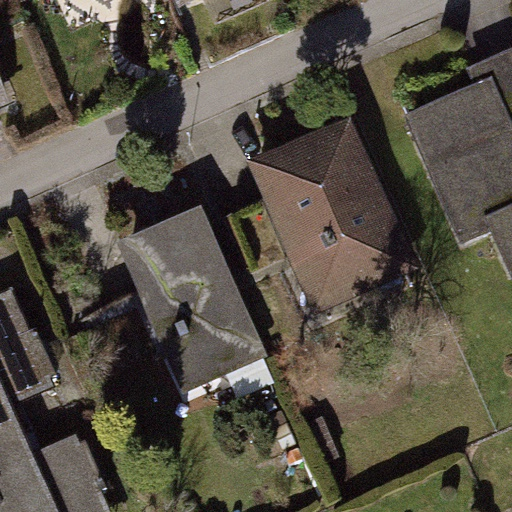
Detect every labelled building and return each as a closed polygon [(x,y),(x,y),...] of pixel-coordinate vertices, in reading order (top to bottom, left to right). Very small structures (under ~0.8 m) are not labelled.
[(52,0),(59,15),(91,0),(52,0)] [(164,0),(171,14),(200,0),(164,0)] [(511,59),(466,81),(471,93),(397,128),(457,253),(489,238),(511,286),(511,59)] [(240,180),(307,319),(410,270),(343,131),(240,180)] [(179,414),(264,373),(190,217),(105,258),(179,414)] [(0,446),(15,440),(4,416),(50,394),(6,301),(0,304),(0,446)] [(28,466),(15,440),(0,446),(0,511),(103,511),(71,445),(28,466)]
